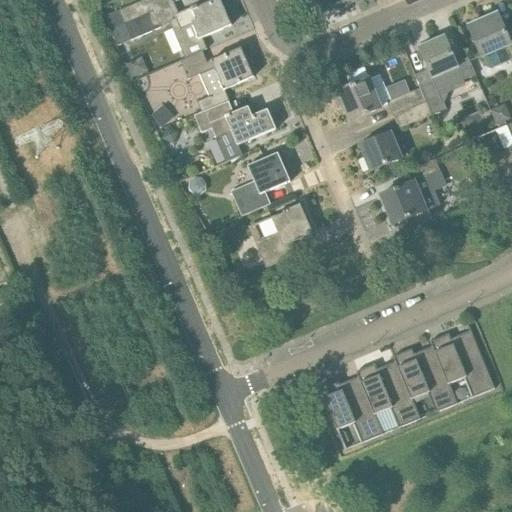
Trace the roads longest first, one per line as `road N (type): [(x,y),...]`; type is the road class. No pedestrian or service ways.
road 1 (residential): [(224,395),(54,0)]
road 2 (residential): [(224,395),(511,273)]
road 3 (track): [(120,437),(101,416),(14,251)]
road 4 (residential): [(363,247),(287,62)]
road 5 (residential): [(287,62),(439,0)]
road 6 (residential): [(272,511),(224,395)]
road 7 (track): [(236,424),(163,446),(120,437)]
